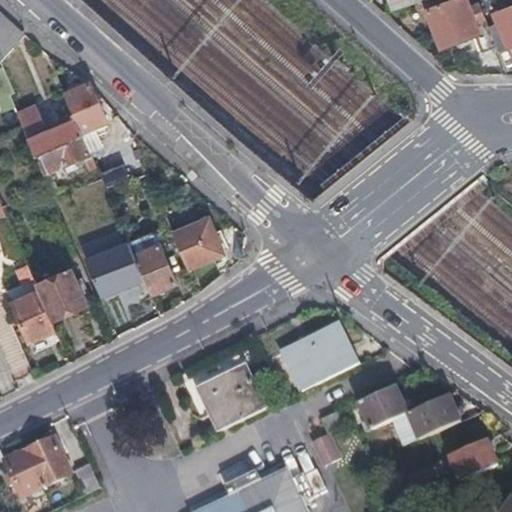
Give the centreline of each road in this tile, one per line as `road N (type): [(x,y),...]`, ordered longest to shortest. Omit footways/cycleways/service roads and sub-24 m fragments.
road 1 (residential): [(323,247),(38,0)]
road 2 (residential): [(0,424),(220,311),(323,247)]
road 3 (residential): [(511,395),(323,247)]
road 4 (residential): [(323,247),(479,126)]
road 5 (residential): [(479,126),(340,0)]
